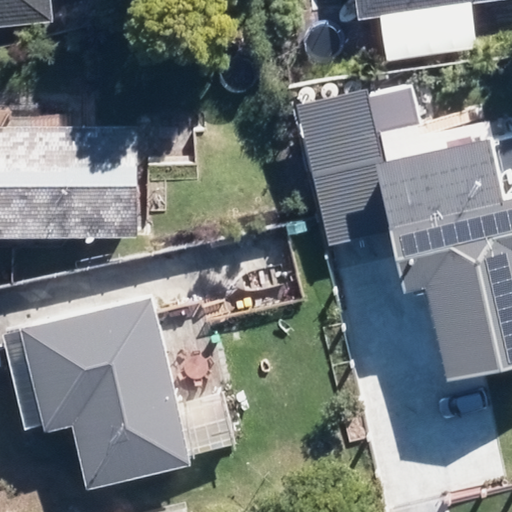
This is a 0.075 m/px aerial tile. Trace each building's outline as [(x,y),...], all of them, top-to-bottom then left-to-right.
[(58,0),(0,0),(0,14),(59,13),(58,0)] [(375,0),(375,2),(391,0),(394,0),(399,48),(490,38),(485,0),(375,0)] [(367,76),(311,87),(340,231),(396,220),(381,144),(435,133),(421,65),(367,76)] [(159,110),(0,103),(0,223),(154,230),(159,110)] [(511,119),(385,147),(414,282),(434,277),(454,370),(511,357),(511,119)] [(102,470),(245,440),(233,380),(191,388),(167,275),(22,306),(45,416),(88,406),(102,470)] [(148,511),(147,511),(223,511),(221,498),(148,511)]
